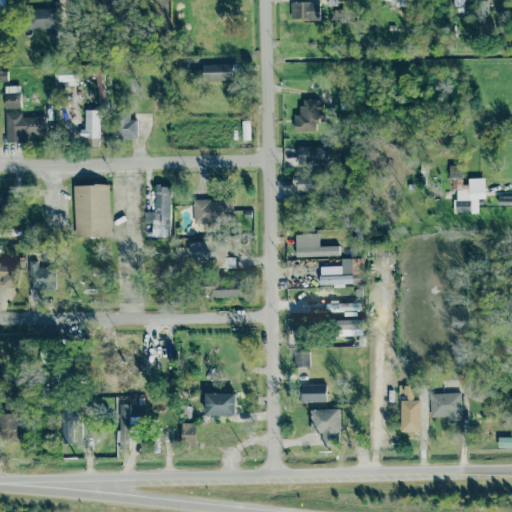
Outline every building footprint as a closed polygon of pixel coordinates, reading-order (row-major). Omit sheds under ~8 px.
[(319,19),(319,2),(290,2),(291,20),(319,19)] [(56,8),(27,9),(28,29),(57,28),(56,8)] [(202,64),(202,81),(232,80),(232,63),(202,64)] [(19,86),(5,86),(6,108),(20,108),(19,86)] [(318,131),(319,99),(301,99),(300,115),(294,115),(294,130),(318,131)] [(100,110),(83,110),(83,138),(100,138),(100,110)] [(45,135),(44,116),(22,117),(22,112),(5,113),(6,142),(21,141),(21,136),(45,135)] [(137,139),(137,119),(130,119),(130,114),(114,114),(114,139),(137,139)] [(297,165),(327,165),(328,147),(298,146),(297,165)] [(478,213),(477,198),(484,198),(484,186),(462,186),(461,165),(452,165),(454,213),(478,213)] [(315,175),(292,175),(292,193),(316,192),(315,175)] [(75,237),(110,236),(109,184),(73,185),(75,237)] [(154,212),(145,212),(144,223),(152,223),(152,236),(169,237),(171,185),(155,185),(154,212)] [(8,194),(0,193),(0,208),(8,208),(8,194)] [(193,201),(193,222),(232,221),(232,199),(193,201)] [(296,257),(339,255),(339,246),(319,246),(319,233),(295,234),(296,257)] [(226,242),(187,241),(186,261),(216,262),(216,267),(235,268),(235,257),(226,257),(226,242)] [(320,284),(351,284),(351,273),(362,273),(362,258),(341,258),(341,266),(320,266),(320,284)] [(28,290),(55,289),(55,267),(37,268),(37,260),(28,260),(28,290)] [(0,264),(0,284),(17,285),(18,265),(0,264)] [(240,297),(240,279),(205,280),(205,298),(240,297)] [(361,329),(361,319),(334,320),(334,329),(339,329),(339,335),(349,335),(348,329),(361,329)] [(309,367),(309,350),(294,350),(294,367),(309,367)] [(301,385),(302,402),(326,401),(326,384),(301,385)] [(235,415),(235,393),(205,393),(205,415),(235,415)] [(431,417),(447,416),(447,420),(461,419),(461,393),(430,393),(431,417)] [(419,400),(400,400),(400,432),(420,431),(419,400)] [(129,404),(119,404),(118,449),(129,450),(129,431),(137,431),(138,417),(129,416),(129,404)] [(72,408),(60,409),(61,444),(73,443),(72,408)] [(340,439),(339,409),(310,409),(311,433),(323,433),(323,447),(333,447),(333,439),(340,439)] [(20,413),(0,413),(0,443),(19,444),(20,413)] [(195,423),(181,423),(181,446),(195,446),(195,423)] [(497,447),(511,448),(511,437),(498,437),(497,447)]
